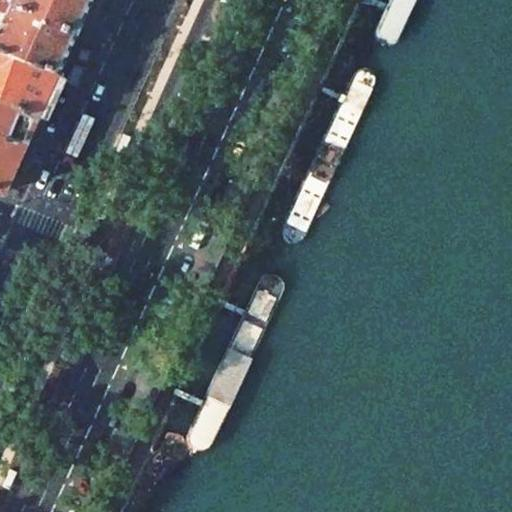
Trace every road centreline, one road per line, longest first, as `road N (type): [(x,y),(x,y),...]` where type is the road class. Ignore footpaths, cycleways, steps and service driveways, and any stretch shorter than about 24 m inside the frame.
road 1 (primary): [(37,511),(269,0)]
road 2 (primary): [(145,0),(35,242)]
road 3 (unclassified): [(130,178),(106,227),(17,282)]
